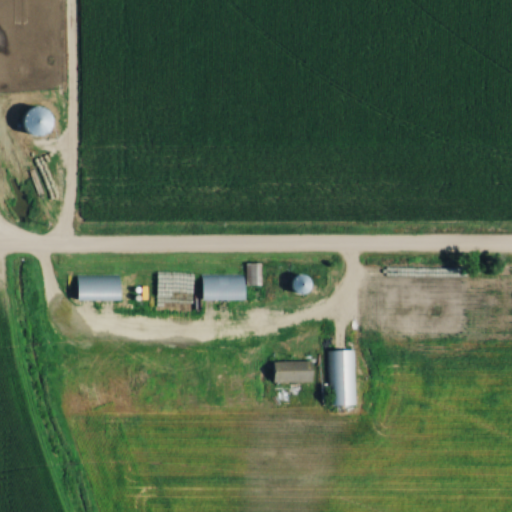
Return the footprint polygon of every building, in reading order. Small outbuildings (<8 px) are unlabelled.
[(46,134),(41,107),(27,109),(32,136),(46,134)] [(257,264),(243,264),(243,284),(257,284),(257,264)] [(238,301),(238,275),(196,275),(196,301),(238,301)] [(70,276),(70,301),(116,301),(116,276),(70,276)] [(288,276),(287,293),(303,294),(304,276),(288,276)] [(351,351),(326,352),(327,406),(352,406),(351,351)] [(260,382),(306,382),(306,361),(260,361),(260,382)]
